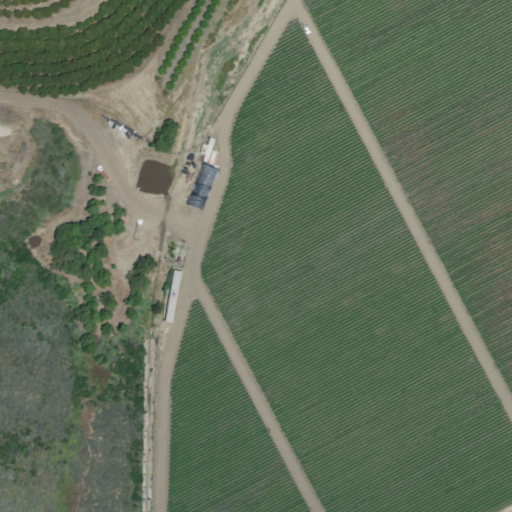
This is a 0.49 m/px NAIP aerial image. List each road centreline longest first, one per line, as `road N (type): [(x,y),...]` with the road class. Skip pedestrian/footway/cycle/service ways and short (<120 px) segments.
road 1 (track): [(286,5),(300,13),(511,412)]
road 2 (track): [(288,0),(226,115),(224,169),(190,254),(180,309)]
road 3 (track): [(186,278),(315,511)]
road 4 (track): [(200,231),(123,191),(89,132),(61,107),(0,98)]
road 5 (track): [(159,511),(162,387),(180,309)]
